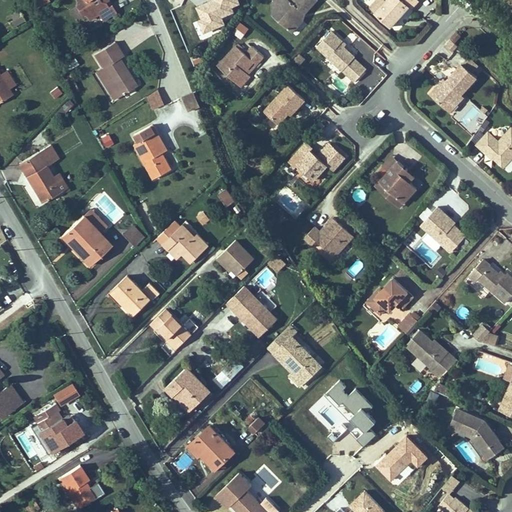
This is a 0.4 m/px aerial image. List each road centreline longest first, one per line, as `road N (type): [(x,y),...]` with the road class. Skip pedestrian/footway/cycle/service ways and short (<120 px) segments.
road 1 (residential): [(186,511),(0,197)]
road 2 (residential): [(465,0),(396,77),(397,109),(511,214)]
road 3 (unknown): [(79,417),(114,417),(220,313)]
road 4 (unknown): [(98,372),(204,266)]
road 5 (unknown): [(157,467),(256,364)]
